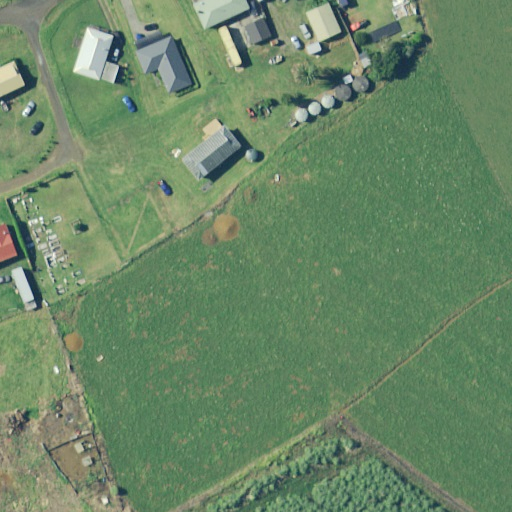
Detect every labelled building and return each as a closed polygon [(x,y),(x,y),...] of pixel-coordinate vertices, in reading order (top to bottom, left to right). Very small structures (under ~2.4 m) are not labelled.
[(250,5),(247,0),(190,0),(203,28),(238,11),(250,5)] [(333,16),(327,2),(305,11),(317,40),(339,31),(333,16)] [(250,5),(238,11),(241,17),(216,29),(234,66),(242,62),(239,56),(246,52),(244,48),(272,34),(262,14),(255,17),(250,5)] [(167,92),(190,83),(167,26),(130,41),(143,73),(157,68),(167,92)] [(86,27),(72,70),(98,79),(99,77),(112,81),(117,65),(103,60),(111,35),(86,27)] [(0,94),(23,84),(12,61),(0,67),(0,94)] [(0,259),(15,254),(4,223),(0,224),(0,259)]
